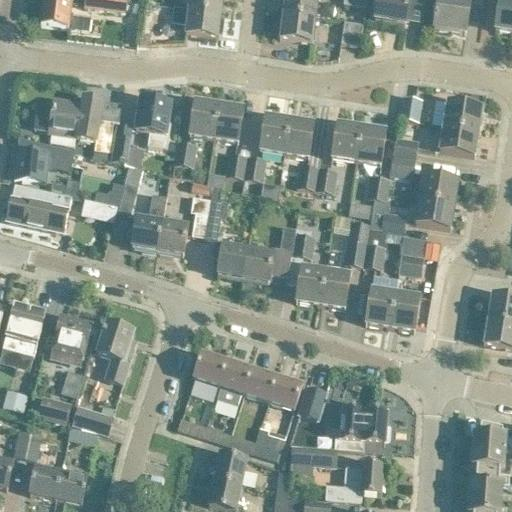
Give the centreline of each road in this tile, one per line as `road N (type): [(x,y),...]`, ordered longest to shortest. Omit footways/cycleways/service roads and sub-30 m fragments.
road 1 (residential): [(249,78),(334,85),(396,70),(502,86),(511,96)]
road 2 (residential): [(441,388),(185,306)]
road 3 (residential): [(1,67),(249,78)]
road 4 (residential): [(121,511),(185,306)]
road 5 (residential): [(511,205),(456,286),(441,388)]
road 6 (residential): [(185,306),(0,253)]
road 7 (residential): [(426,511),(441,388)]
